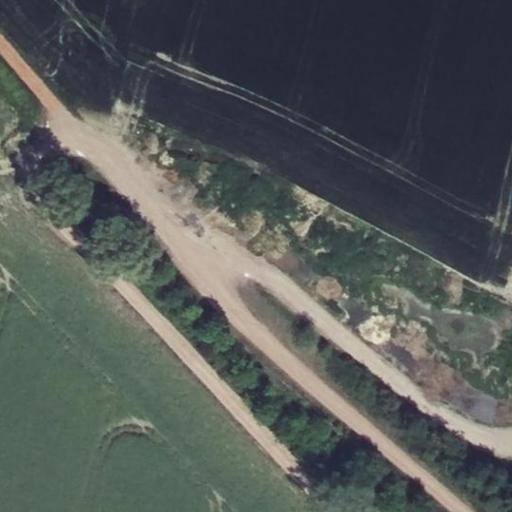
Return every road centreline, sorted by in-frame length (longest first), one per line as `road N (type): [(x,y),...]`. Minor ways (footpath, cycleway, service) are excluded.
road 1 (track): [(59,115),(273,347),(466,511)]
road 2 (track): [(59,115),(28,165),(34,186),(343,511)]
road 3 (track): [(511,438),(465,426),(423,402),(210,236),(135,197)]
